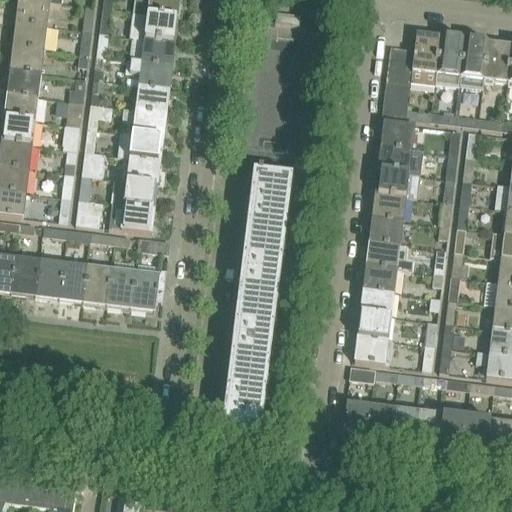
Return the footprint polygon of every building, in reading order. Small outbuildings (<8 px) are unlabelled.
[(18,0),(18,4),(49,8),(60,9),(61,0),(18,0)] [(103,0),(102,15),(111,16),(112,0),(103,0)] [(135,0),(133,19),(177,24),(180,0),(135,0)] [(49,8),(18,4),(16,27),(46,31),(49,8)] [(85,12),(82,35),(91,37),(94,14),(85,12)] [(102,15),(99,38),(108,39),(111,16),(102,15)] [(276,17),(274,27),(298,30),(299,20),(276,17)] [(133,19),(130,42),(174,47),(177,24),(133,19)] [(16,27),(12,52),(43,56),(46,31),(16,27)] [(82,35),(79,60),(88,61),(91,37),(82,35)] [(105,64),(108,39),(99,38),(96,62),(105,64)] [(411,79),(410,88),(434,91),(440,44),(416,41),(417,39),(415,39),(413,56),(412,68),(411,79)] [(143,44),(140,68),(171,72),(174,47),(130,42),(143,44)] [(463,46),(440,44),(434,91),(458,94),(458,93),(463,46)] [(482,96),(483,86),(487,49),(463,46),(458,93),(482,96)] [(511,52),(487,49),(483,86),(507,89),(511,52)] [(12,52),(10,75),(40,79),(43,56),(12,52)] [(390,53),(388,65),(412,68),(413,56),(390,53)] [(86,74),(88,61),(79,60),(77,73),(86,74)] [(96,62),(93,86),(102,87),(105,64),(96,62)] [(388,65),(387,76),(411,79),(412,68),(388,65)] [(138,82),(137,91),(168,95),(171,72),(140,68),(127,66),(125,80),(138,82)] [(10,75),(7,99),(37,103),(40,79),(10,75)] [(387,76),(386,86),(410,90),(411,79),(387,76)] [(68,107),(69,107),(82,109),(85,85),(76,84),(74,95),(69,95),(68,107)] [(410,90),(386,86),(384,98),(408,101),(410,90)] [(137,91),(134,116),(165,120),(168,95),(137,91)] [(91,96),(90,110),(99,111),(101,97),(91,96)] [(384,98),(383,109),(407,112),(408,101),(384,98)] [(7,99),(4,123),(34,127),(37,103),(7,99)] [(69,107),(66,131),(79,132),(82,109),(69,107)] [(383,109),(381,121),(405,124),(406,116),(407,112),(383,109)] [(90,110),(87,133),(96,135),(99,111),(90,110)] [(132,128),(131,139),(162,143),(165,120),(134,116),(123,114),(121,127),(132,128)] [(430,119),(406,116),(405,124),(429,127),(430,119)] [(429,127),(453,130),(454,121),(430,119),(429,127)] [(453,130),(477,133),(478,124),(454,121),(453,130)] [(4,123),(1,147),(31,151),(34,127),(4,123)] [(477,133),(502,136),(503,128),(478,124),(477,133)] [(383,128),(380,152),(411,156),(414,132),(383,128)] [(511,128),(503,128),(502,136),(511,137),(511,128)] [(76,157),(79,132),(66,131),(66,135),(65,135),(62,151),(63,152),(63,155),(68,156),(76,157)] [(84,158),(105,160),(105,159),(93,157),(96,135),(87,133),(84,158)] [(460,137),(451,136),(448,161),(457,162),(460,137)] [(117,162),(128,163),(159,167),(162,143),(131,139),(120,138),(117,162)] [(468,138),(465,163),(474,164),(477,139),(468,138)] [(31,151),(1,147),(0,152),(0,170),(28,175),(31,151)] [(380,152),(377,176),(420,182),(423,157),(411,156),(380,152)] [(68,156),(64,179),(73,181),(76,157),(68,156)] [(102,184),(105,160),(84,158),(81,182),(90,183),(90,182),(102,184)] [(448,161),(445,185),(454,186),(457,162),(448,161)] [(128,163),(125,187),(156,191),(163,191),(164,178),(158,176),(159,167),(128,163)] [(0,170),(0,195),(25,199),(28,175),(0,170)] [(463,172),(461,187),(471,188),(473,173),(463,172)] [(377,176),(374,200),(405,203),(417,205),(420,182),(377,176)] [(252,181),(244,247),(282,252),(286,225),(287,215),(290,185),(261,182),(261,179),(257,178),(257,181),(252,181)] [(64,179),(61,204),(70,205),(73,181),(64,179)] [(87,206),(90,183),(81,182),(78,206),(94,208),(94,207),(87,206)] [(451,209),(454,186),(445,185),(442,208),(451,209)] [(113,186),(110,210),(123,211),(153,215),(156,191),(125,187),(113,186)] [(461,187),(459,210),(468,211),(471,188),(461,187)] [(494,215),(506,216),(511,217),(511,193),(509,193),(497,191),(494,215)] [(25,199),(0,195),(0,220),(22,224),(25,199)] [(374,200),(371,224),(402,228),(405,203),(374,200)] [(67,229),(70,205),(61,204),(58,228),(67,229)] [(75,230),(98,233),(100,220),(92,219),(94,208),(78,206),(75,230)] [(442,208),(439,232),(448,233),(451,209),(442,208)] [(465,235),(468,211),(459,210),(456,234),(465,235)] [(123,211),(120,236),(150,239),(153,215),(123,211)] [(511,217),(506,216),(503,240),(511,241),(511,217)] [(371,224),(368,248),(399,251),(402,228),(371,224)] [(0,226),(0,236),(19,238),(20,229),(0,226)] [(32,240),(34,231),(20,229),(19,238),(32,240)] [(43,232),(42,241),(66,244),(67,235),(43,232)] [(447,245),(448,233),(439,232),(438,244),(447,245)] [(456,234),(453,258),(462,259),(465,235),(456,234)] [(67,235),(66,244),(81,246),(82,237),(67,235)] [(91,238),(89,249),(93,249),(114,252),(115,241),(91,238)] [(501,254),(500,264),(511,265),(511,241),(503,240),(491,239),(489,252),(501,254)] [(115,241),(114,252),(121,253),(128,253),(129,243),(115,241)] [(138,244),(137,258),(142,258),(167,261),(169,248),(138,244)] [(244,247),(236,314),(274,318),(278,290),(279,280),(282,252),(244,247)] [(368,248),(365,272),(395,276),(412,278),(413,266),(406,265),(407,252),(399,251),(368,248)] [(436,256),(433,280),(442,282),(445,257),(436,256)] [(15,265),(0,262),(0,298),(11,300),(15,265)] [(497,288),(511,290),(511,265),(500,264),(497,288)] [(15,265),(11,300),(34,303),(39,268),(15,265)] [(452,267),(450,283),(459,284),(461,268),(452,267)] [(63,271),(39,268),(34,303),(59,306),(63,271)] [(63,271),(59,306),(82,309),(87,274),(63,271)] [(363,295),(392,299),(395,276),(365,272),(363,295)] [(111,276),(87,274),(82,309),(106,312),(111,276)] [(111,276),(106,312),(129,314),(134,279),(111,276)] [(134,279),(129,314),(153,317),(153,319),(154,319),(155,307),(162,307),(165,277),(158,276),(157,282),(155,282),(135,279),(134,279)] [(441,293),(442,282),(433,280),(432,291),(441,293)] [(511,290),(497,288),(494,312),(511,314),(511,290)] [(449,289),(447,306),(456,307),(458,290),(449,289)] [(363,295),(359,319),(389,323),(392,299),(363,295)] [(429,316),(437,317),(439,305),(430,304),(429,316)] [(446,312),(444,330),(453,331),(455,313),(446,312)] [(511,314),(494,312),(491,336),(511,338),(511,314)] [(236,314),(227,380),(266,385),(269,357),(271,346),(274,318),(236,314)] [(359,319),(357,343),(386,346),(389,323),(359,319)] [(427,328),(424,351),(433,352),(436,329),(427,328)] [(511,338),(491,336),(488,359),(511,362),(511,338)] [(443,340),(441,353),(450,354),(452,341),(443,340)] [(452,342),(450,354),(462,356),(464,343),(452,342)] [(392,347),(386,346),(357,343),(354,366),(354,367),(383,371),(383,370),(389,371),(392,347)] [(430,376),(433,352),(424,351),(421,375),(430,376)] [(447,379),(450,354),(441,353),(438,378),(447,379)] [(485,384),(511,386),(511,362),(488,359),(475,358),(474,369),(487,371),(485,384)] [(350,373),(348,386),(372,389),(373,376),(350,373)] [(373,376),(372,389),(374,389),(375,385),(388,387),(389,378),(373,376)] [(399,379),(397,388),(412,390),(413,381),(399,379)] [(266,385),(227,380),(219,447),(258,451),(261,421),(263,411),(266,385)] [(422,382),(421,391),(435,393),(436,384),(422,382)] [(446,385),(445,394),(460,396),(461,387),(446,385)] [(470,388),(468,397),(483,398),(484,389),(470,388)] [(493,400),(511,401),(511,392),(494,391),(493,400)] [(346,408),(341,445),(342,446),(342,444),(365,447),(369,412),(347,409),(347,408),(346,408)] [(417,418),(413,453),(437,456),(443,410),(430,408),(429,419),(417,418)] [(443,410),(437,456),(460,459),(465,424),(456,423),(458,412),(443,410)] [(369,412),(365,447),(389,450),(394,415),(369,412)] [(465,424),(460,459),(485,462),(489,427),(479,425),(480,415),(466,414),(465,424)] [(394,415),(389,450),(413,453),(417,418),(394,415)] [(511,429),(489,427),(485,462),(509,465),(511,437),(511,429)] [(50,511),(72,511),(75,495),(75,493),(0,484),(0,511),(2,511),(6,504),(8,504),(51,510),(50,511)] [(144,511),(146,502),(125,500),(123,511),(144,511)] [(166,511),(167,505),(146,502),(144,511),(166,511)]
